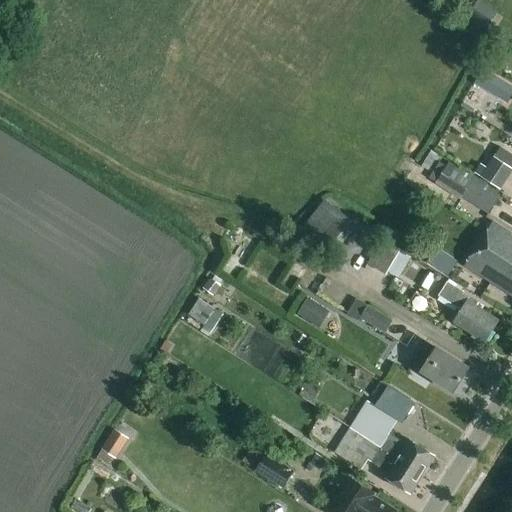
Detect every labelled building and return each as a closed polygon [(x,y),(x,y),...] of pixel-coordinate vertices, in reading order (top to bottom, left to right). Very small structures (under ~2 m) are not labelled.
[(478,3),(468,18),(487,30),(497,15),(478,3)] [(511,95),(511,88),(481,70),(472,86),(506,106),(511,95)] [(431,153),(424,165),(431,169),(438,157),(431,153)] [(501,191),(511,172),(511,170),(493,159),(487,168),(482,178),(481,179),(501,191)] [(482,178),(487,168),(480,164),(474,174),(482,178)] [(458,169),(454,174),(445,168),(436,182),(489,217),(502,197),(458,169)] [(312,219),(338,244),(363,218),(337,193),(312,219)] [(511,297),(511,235),(492,223),(464,267),(511,297)] [(386,277),(401,253),(381,242),(367,266),(386,277)] [(428,292),(436,278),(430,274),(422,288),(428,292)] [(484,344),(498,322),(477,307),(478,305),(469,299),(448,285),(439,298),(460,312),(453,324),(484,344)] [(204,327),(215,311),(200,300),(189,317),(204,327)] [(315,327),(325,311),(306,300),(297,316),(315,327)] [(384,333),(391,321),(367,307),(360,319),(384,333)] [(173,347),(167,343),(161,351),(167,355),(173,347)] [(453,393),(468,369),(436,349),(426,343),(411,366),(422,372),(421,373),(453,393)] [(386,433),(394,422),(365,403),(348,429),(422,476),(434,457),(410,441),(407,446),(386,433)] [(102,450),(97,458),(108,465),(113,459),(114,459),(128,438),(113,428),(100,449),(102,450)] [(410,495),(422,476),(348,429),(333,454),(362,472),(368,461),(389,475),(386,480),(410,495)] [(257,471),(255,473),(283,490),(294,472),(266,455),(265,456),(251,448),(243,462),(257,471)] [(394,511),(382,504),(377,499),(373,497),(374,495),(351,479),(329,511),(394,511)]
